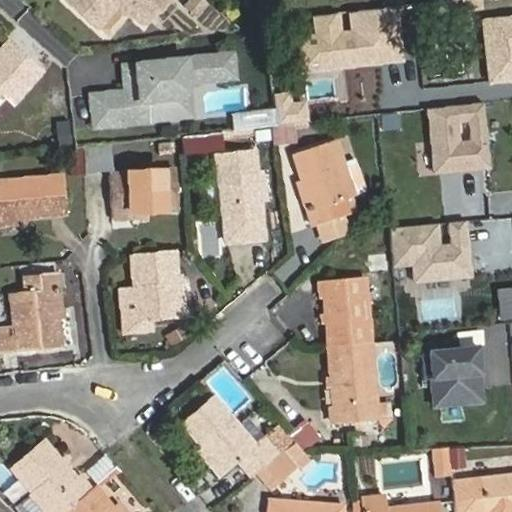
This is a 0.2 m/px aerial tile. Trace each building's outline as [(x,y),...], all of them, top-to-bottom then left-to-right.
[(164,0),(66,0),(97,27),(119,2),(140,21),(147,21),(164,0)] [(207,5),(201,0),(191,0),(186,6),(197,16),(207,5)] [(212,33),(224,14),(209,5),(197,24),(212,33)] [(489,82),(511,78),(511,17),(482,21),(489,82)] [(40,72),(7,43),(0,50),(0,91),(2,90),(15,101),(40,72)] [(140,89),(90,96),(95,128),(166,118),(163,99),(178,97),(187,84),(187,81),(234,75),(230,51),(134,65),(136,80),(141,80),(140,89)] [(192,114),(187,84),(178,97),(163,99),(166,118),(192,114)] [(483,102),(427,108),(433,172),(490,166),(483,102)] [(231,120),(232,130),(271,126),(276,125),(274,109),(234,115),(231,120)] [(68,120),(55,122),(58,145),(71,143),(68,120)] [(292,123),(276,125),(278,142),(294,140),(292,123)] [(184,156),(225,152),(223,133),(182,137),(184,156)] [(338,201),(353,196),(334,140),(290,154),(299,180),(294,182),(310,227),(314,225),(341,216),(343,216),(338,201)] [(92,169),(111,169),(111,145),(92,145),(92,169)] [(214,154),(224,241),(261,237),(252,150),(214,154)] [(174,169),(107,173),(110,215),(177,210),(174,169)] [(0,220),(65,213),(60,175),(0,180),(0,220)] [(347,234),(341,216),(314,225),(321,242),(347,234)] [(201,258),(219,256),(214,221),(196,223),(201,258)] [(464,221),(388,229),(391,265),(411,263),(413,282),(470,277),(464,221)] [(180,317),(173,249),(129,254),(135,321),(180,317)] [(0,353),(60,346),(57,319),(54,287),(58,287),(56,271),(21,276),(23,291),(8,293),(11,325),(0,326),(0,353)] [(319,282),(325,347),(369,344),(363,277),(319,282)] [(376,420),(369,344),(325,347),(332,424),(376,420)] [(479,347),(424,355),(431,408),(487,400),(479,347)] [(237,462),(250,478),(258,471),(279,454),(285,449),(291,445),(275,426),(252,444),(210,396),(180,423),(223,474),(237,462)] [(297,415),(285,425),(295,437),(306,427),(297,415)] [(62,511),(86,491),(87,491),(43,439),(9,467),(30,492),(33,490),(51,511),(62,511)] [(305,460),(292,444),(291,445),(285,449),(296,463),(299,465),(305,460)] [(296,463),(285,449),(279,454),(258,471),(271,485),(296,463)] [(434,472),(450,470),(448,449),(432,451),(434,472)] [(481,479),(511,475),(511,462),(479,466),(481,479)] [(511,511),(511,475),(481,479),(451,483),(454,511),(511,511)] [(117,511),(112,506),(94,485),(87,491),(86,491),(62,511),(117,511)] [(359,511),(438,511),(437,502),(385,508),(383,495),(358,499),(359,511)] [(339,511),(340,507),(268,502),(267,511),(339,511)]
